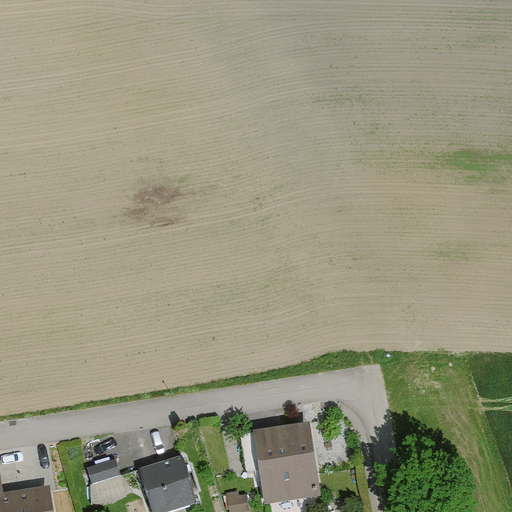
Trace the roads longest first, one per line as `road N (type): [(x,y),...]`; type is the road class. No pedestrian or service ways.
road 1 (residential): [(0,439),(361,385)]
road 2 (residential): [(388,511),(361,385)]
